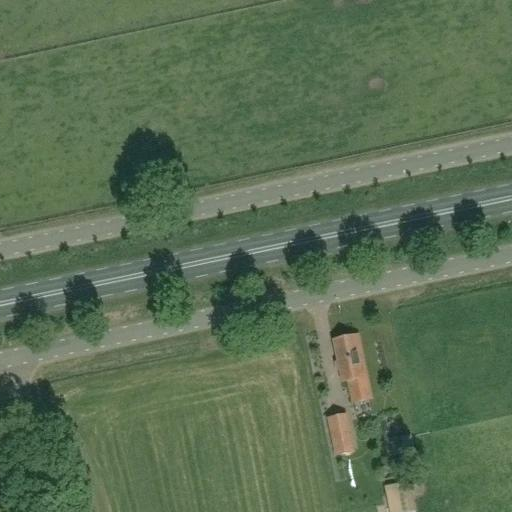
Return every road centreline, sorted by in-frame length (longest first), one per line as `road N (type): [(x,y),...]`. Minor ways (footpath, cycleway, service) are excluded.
road 1 (unclassified): [(0,254),(511,147)]
road 2 (primary): [(0,307),(511,201)]
road 3 (unclassified): [(16,359),(511,257)]
road 4 (unclassified): [(60,511),(16,359)]
